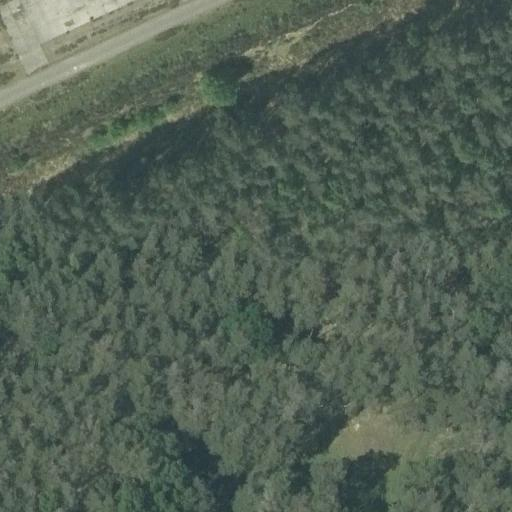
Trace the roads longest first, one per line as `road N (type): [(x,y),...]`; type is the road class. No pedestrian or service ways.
road 1 (track): [(0,374),(290,511)]
road 2 (track): [(0,102),(223,0)]
